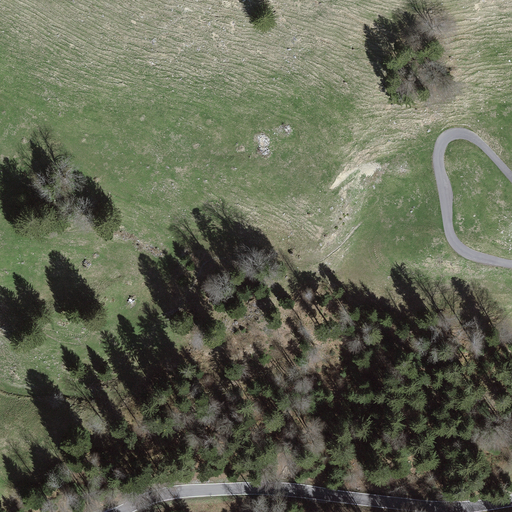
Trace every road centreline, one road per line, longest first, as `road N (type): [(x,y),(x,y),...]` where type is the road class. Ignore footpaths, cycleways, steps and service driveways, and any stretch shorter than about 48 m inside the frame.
road 1 (secondary): [(118,511),(151,496),(219,488),(450,508),(511,500)]
road 2 (unclassified): [(511,263),(476,256),(451,234),(437,157),(440,140),(458,129),(511,175)]
